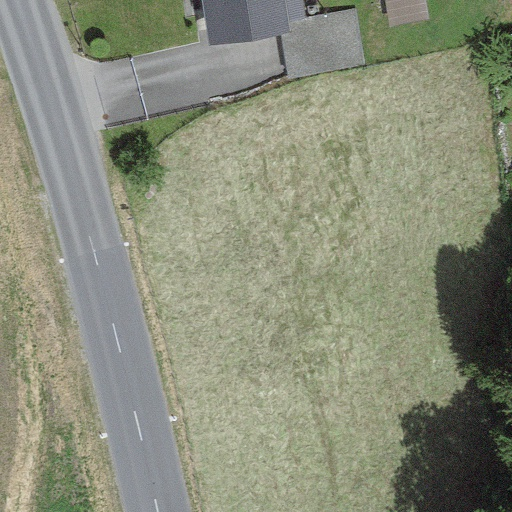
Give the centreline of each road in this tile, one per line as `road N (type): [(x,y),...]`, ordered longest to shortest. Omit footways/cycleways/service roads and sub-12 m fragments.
road 1 (secondary): [(14,0),(85,220),(153,511)]
road 2 (unknown): [(49,108),(223,58)]
